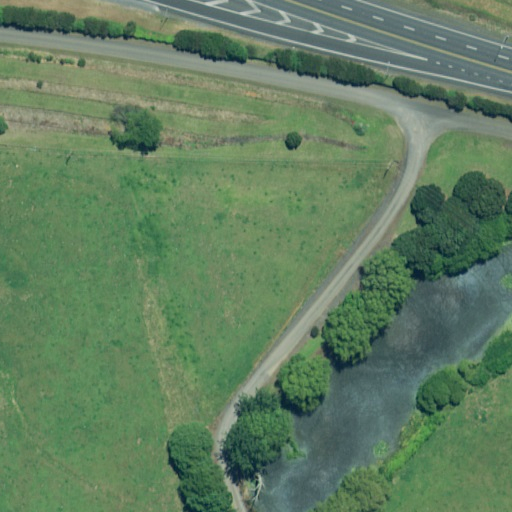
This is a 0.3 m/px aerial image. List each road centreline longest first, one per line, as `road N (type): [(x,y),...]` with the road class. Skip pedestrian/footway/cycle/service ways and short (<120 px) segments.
road 1 (unclassified): [(511,133),(135,48),(0,28)]
road 2 (trunk): [(511,81),(177,0)]
road 3 (trunk): [(293,0),(511,72)]
